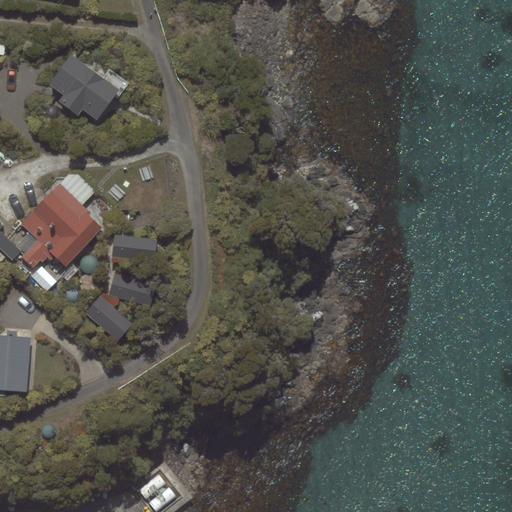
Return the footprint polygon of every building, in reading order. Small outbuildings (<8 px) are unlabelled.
[(120,89),(71,54),(49,84),(63,95),(59,101),(78,115),(83,109),(97,120),(120,89)] [(69,175),(33,210),(34,210),(20,224),(29,232),(16,246),(22,251),(24,253),(21,257),(33,268),(41,260),(43,262),(48,257),(51,260),(55,257),(66,267),(101,229),(102,227),(86,212),(88,210),(82,205),(96,190),(78,174),(69,175)] [(22,251),(16,246),(0,231),(0,229),(4,226),(0,222),(0,249),(12,261),(22,251)] [(114,234),(112,257),(155,262),(158,239),(114,234)] [(79,269),(73,264),(62,276),(67,281),(79,269)] [(42,266),(31,277),(47,292),(57,281),(42,266)] [(114,273),(108,295),(150,306),(156,284),(114,273)] [(101,295),(85,313),(117,341),(133,323),(101,295)] [(0,389),(27,392),(31,337),(17,336),(17,331),(8,331),(7,335),(0,334),(0,389)] [(146,499),(166,482),(160,474),(139,491),(146,499)] [(156,511),(177,495),(170,488),(150,504),(156,511)]
